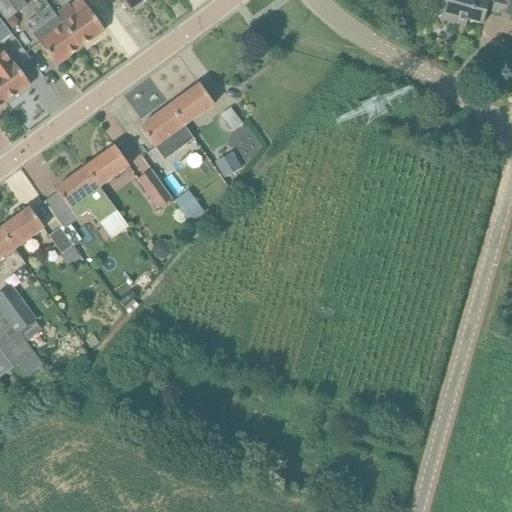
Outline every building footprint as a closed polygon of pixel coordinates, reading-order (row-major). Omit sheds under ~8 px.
[(0,0),(0,15),(4,21),(27,4),(24,0),(0,0)] [(105,31),(93,15),(82,0),(80,0),(70,7),(69,5),(55,14),(57,17),(80,49),(105,31)] [(121,0),(131,12),(146,0),(121,0)] [(511,0),(443,0),(443,2),(444,3),(440,19),(457,24),(459,17),(483,24),(487,10),(497,13),(511,17),(511,0)] [(15,17),(7,22),(13,31),(18,27),(19,21),(15,17)] [(56,66),(80,49),(57,17),(33,35),(56,66)] [(0,20),(0,44),(11,36),(0,20)] [(30,85),(4,49),(0,52),(0,94),(6,103),(30,85)] [(185,127),(198,117),(214,105),(200,85),(170,106),(185,127)] [(155,148),(185,127),(170,106),(141,128),(155,148)] [(231,109),(221,115),(233,132),(242,125),(231,109)] [(129,167),(127,163),(115,147),(85,168),(100,188),(129,167)] [(219,176),(237,170),(231,152),(213,158),(219,176)] [(99,189),(100,188),(85,168),(56,190),(70,210),(88,197),(96,206),(89,211),(102,226),(118,213),(99,189)] [(159,210),(173,200),(152,170),(138,180),(159,210)] [(44,229),(41,225),(30,208),(0,230),(15,250),(44,229)] [(68,268),(81,258),(60,228),(49,237),(62,255),(60,256),(68,268)] [(15,250),(0,230),(0,260),(12,275),(25,265),(15,250)] [(11,287),(0,295),(0,307),(18,332),(20,331),(35,319),(11,287)] [(0,378),(19,364),(35,352),(28,343),(29,342),(20,331),(18,332),(0,307),(0,378)] [(350,480),(321,471),(318,481),(347,490),(350,480)]
